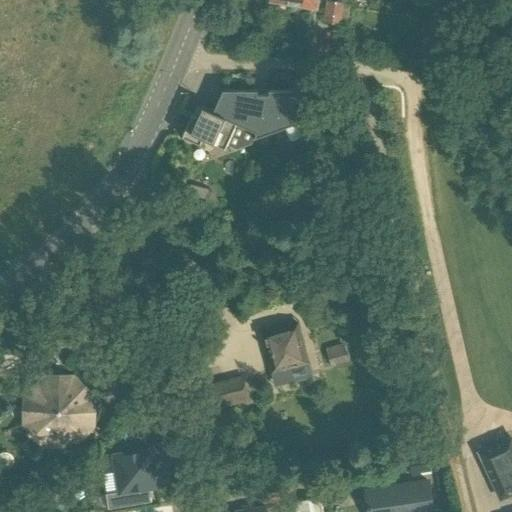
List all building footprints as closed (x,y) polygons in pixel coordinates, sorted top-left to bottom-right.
[(41,0),(39,35),(114,38),(116,0),(41,0)] [(350,5),(344,4),(344,3),(327,0),(326,0),(323,23),(340,26),(341,24),(347,25),(350,5)] [(0,119),(69,129),(79,64),(0,52),(0,119)] [(255,137),(253,138),(253,139),(299,122),(299,91),(268,90),(268,95),(257,95),(257,90),(223,90),(213,112),(236,124),(255,132),(255,137)] [(236,124),(213,112),(202,107),(197,117),(191,115),(181,137),(201,146),(204,140),(225,149),(226,145),(236,124)] [(0,228),(11,230),(21,146),(0,143),(0,228)] [(274,372),(308,364),(297,323),(277,328),(279,333),(268,335),(273,352),(271,353),(271,354),(269,355),(274,372)] [(328,352),(331,365),(351,360),(348,347),(328,352)] [(211,384),(217,409),(250,401),(243,375),(211,384)] [(26,423),(45,443),(71,443),(78,437),(81,440),(87,434),(85,431),(91,425),(92,398),(73,378),(46,378),(27,396),(26,423)] [(479,452),(500,499),(511,493),(511,439),(511,437),(479,452)] [(105,494),(108,509),(133,505),(130,491),(157,487),(151,449),(114,455),(120,492),(105,494)] [(27,488),(44,505),(62,488),(45,471),(27,488)] [(366,491),(369,511),(432,511),(428,481),(366,491)] [(294,502),(295,511),(325,511),(323,497),(294,502)]
